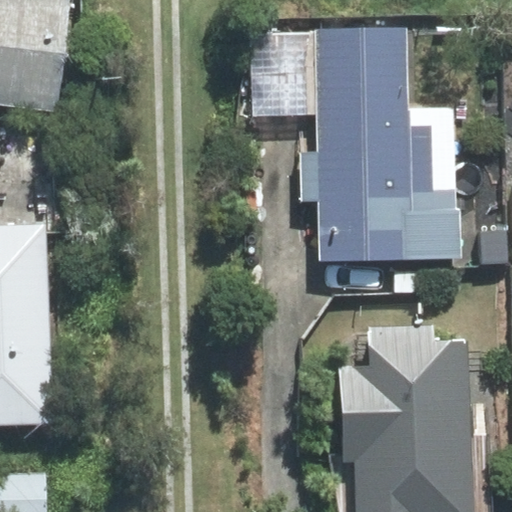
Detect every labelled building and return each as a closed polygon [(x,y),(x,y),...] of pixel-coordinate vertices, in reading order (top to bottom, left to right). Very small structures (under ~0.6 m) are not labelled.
[(81,0),(0,0),(0,98),(72,105),(81,0)] [(475,257),(475,198),(464,197),(465,106),(418,105),(419,27),(325,27),(324,144),(301,144),(301,197),(324,197),(324,256),(475,257)] [(33,253),(0,254),(0,436),(41,435),(33,253)] [(456,511),(452,344),(353,346),(354,377),(338,377),(341,478),(353,478),(354,511),(456,511)] [(39,511),(38,482),(0,483),(0,511),(39,511)]
